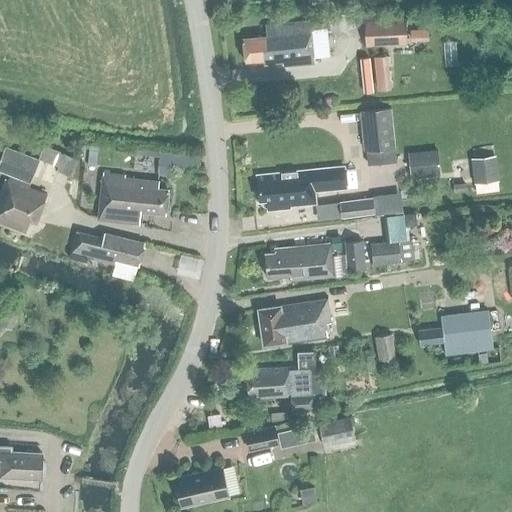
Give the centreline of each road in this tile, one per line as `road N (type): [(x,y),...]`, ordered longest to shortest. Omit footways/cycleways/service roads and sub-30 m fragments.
road 1 (tertiary): [(129,511),(128,487),(189,361),(217,243),(213,109),(192,0)]
road 2 (residential): [(52,511),(53,445),(0,432)]
